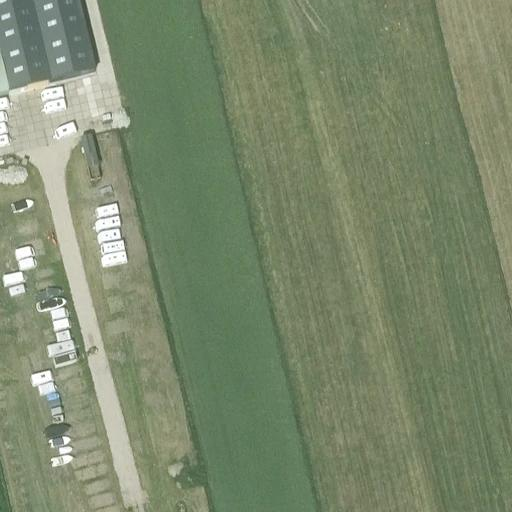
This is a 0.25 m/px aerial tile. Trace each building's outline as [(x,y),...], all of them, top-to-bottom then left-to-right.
[(38,3),(42,20),(47,42),(77,35),(72,14),(69,0),(29,0),(31,5),(38,3)] [(0,97),(10,96),(0,54),(0,97)] [(16,286),(54,276),(43,236),(5,247),(16,286)] [(46,420),(77,414),(71,386),(40,393),(46,420)] [(182,416),(150,428),(154,440),(187,428),(182,416)]
